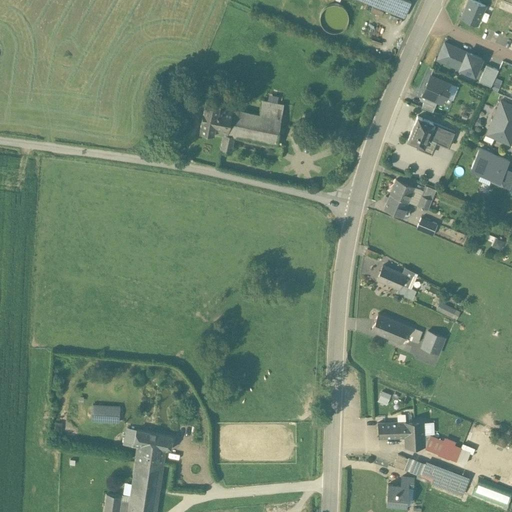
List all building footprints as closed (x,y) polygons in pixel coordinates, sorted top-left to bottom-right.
[(410,1),(408,0),(375,0),(374,4),(404,17),(410,1)] [(485,5),(474,0),(468,0),(461,17),(477,24),(485,5)] [(348,22),(349,17),(348,11),(345,7),(340,4),(334,3),(329,4),(324,7),(321,12),(320,17),(321,23),(325,27),(329,30),(335,31),(340,30),(345,27),(348,22)] [(466,51),(449,44),(444,42),(437,58),(459,68),(466,51)] [(482,58),(466,51),(459,68),(474,74),(482,58)] [(498,69),(486,64),(479,80),(482,82),(490,85),(498,69)] [(430,73),(426,84),(447,92),(451,81),(430,73)] [(499,83),(494,81),(491,88),(496,90),(499,83)] [(426,84),(421,95),(442,103),(447,92),(426,84)] [(220,102),(206,99),(199,130),(213,133),(214,131),(219,104),(220,102)] [(284,103),(263,99),(260,112),(281,117),(284,103)] [(511,136),(511,104),(501,100),(487,133),(509,143),(511,136)] [(233,107),(219,104),(214,131),(224,134),(227,134),(233,107)] [(260,112),(233,107),(227,134),(235,136),(274,143),(274,146),(276,146),(281,117),(260,112)] [(434,121),(418,115),(408,138),(419,143),(418,146),(433,152),(437,141),(427,137),(434,121)] [(455,130),(434,121),(427,137),(437,141),(448,146),(455,130)] [(227,134),(224,134),(221,148),(231,150),(235,136),(227,134)] [(508,159),(480,147),(471,168),(492,177),(491,180),(498,183),(508,159)] [(414,186),(396,179),(390,194),(407,201),(414,186)] [(435,189),(425,185),(423,190),(421,195),(431,199),(435,189)] [(414,186),(407,201),(417,205),(423,190),(414,186)] [(407,201),(390,194),(384,208),(404,217),(408,215),(409,212),(408,208),(405,207),(407,201)] [(431,199),(421,195),(417,205),(427,209),(431,199)] [(437,223),(421,217),(416,228),(433,235),(437,223)] [(501,249),(504,240),(494,236),(491,245),(501,249)] [(377,252),(367,248),(365,253),(375,258),(377,252)] [(402,273),(383,265),(377,279),(398,288),(399,288),(401,283),(411,288),(416,277),(418,273),(405,267),(402,273)] [(411,288),(401,283),(399,288),(398,288),(397,292),(412,298),(415,290),(411,288)] [(459,311),(440,302),(437,309),(456,318),(459,311)] [(407,325),(378,313),(371,330),(401,343),(405,333),(405,332),(407,325)] [(414,328),(407,325),(405,332),(405,333),(411,335),(414,328)] [(422,331),(414,328),(411,335),(410,339),(418,342),(422,331)] [(444,337),(428,331),(421,346),(438,353),(444,337)] [(391,395),(381,390),(377,400),(387,405),(391,395)] [(119,409),(93,407),(92,419),(118,421),(119,409)] [(423,420),(378,423),(379,437),(405,436),(406,447),(424,446),(423,420)] [(172,436),(136,429),(134,442),(165,448),(169,449),(172,436)] [(461,449),(427,435),(426,435),(426,447),(456,460),(461,449)] [(155,511),(165,448),(138,442),(135,460),(134,460),(134,461),(135,461),(129,501),(127,511),(155,511)] [(408,458),(397,454),(395,460),(406,464),(408,458)] [(395,460),(393,465),(404,469),(406,464),(395,460)] [(468,479),(428,463),(427,465),(420,463),(420,465),(417,464),(415,468),(435,476),(433,482),(462,493),(468,479)] [(414,476),(401,475),(400,484),(408,485),(408,488),(413,488),(414,476)] [(476,475),(470,493),(504,506),(511,488),(476,475)] [(400,484),(388,483),(386,503),(406,505),(408,488),(408,485),(400,484)] [(121,495),(106,493),(103,511),(118,511),(120,499),(121,495)] [(127,511),(129,501),(120,499),(118,511),(119,511),(127,511)]
